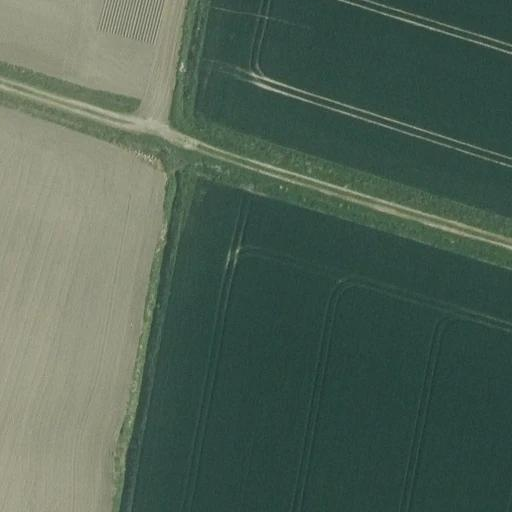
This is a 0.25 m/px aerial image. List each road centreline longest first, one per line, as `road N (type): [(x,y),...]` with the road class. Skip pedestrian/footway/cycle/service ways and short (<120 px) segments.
road 1 (track): [(511,254),(158,145)]
road 2 (track): [(0,92),(158,145)]
road 3 (track): [(158,145),(195,0)]
